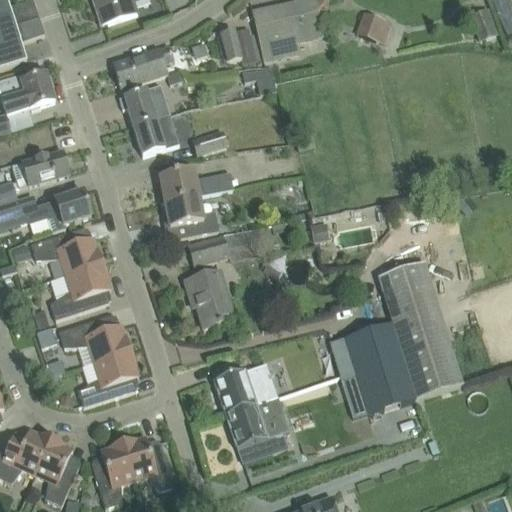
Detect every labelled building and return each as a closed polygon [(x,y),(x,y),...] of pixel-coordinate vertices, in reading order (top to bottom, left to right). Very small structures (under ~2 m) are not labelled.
[(0,0),(0,72),(26,64),(21,47),(20,46),(15,30),(5,0),(0,0)] [(90,0),(96,17),(102,15),(107,28),(137,18),(133,7),(150,1),(149,0),(90,0)] [(274,32),(257,35),(263,66),(297,58),(295,47),(321,41),(316,16),(311,0),(295,0),(297,8),(270,14),(274,32)] [(251,5),(231,15),(239,30),(259,20),(251,5)] [(479,46),(497,39),(487,12),(469,19),(479,46)] [(364,17),(356,37),(378,45),(386,25),(364,17)] [(21,47),(44,40),(38,22),(15,30),(20,46),(21,47)] [(234,37),(221,40),(220,40),(220,41),(227,67),(240,64),(242,64),(243,69),(260,65),(254,39),(250,40),(248,33),(234,37)] [(212,66),(211,46),(196,47),(197,67),(212,66)] [(120,93),(140,88),(166,80),(162,69),(172,65),(168,51),(167,51),(167,52),(158,55),(158,54),(113,68),(118,87),(116,87),(117,91),(120,90),(120,93)] [(270,73),(241,77),(243,87),(272,81),(270,73)] [(178,77),(167,81),(169,89),(181,85),(178,77)] [(25,85),(23,79),(0,85),(0,106),(1,106),(5,119),(6,121),(54,106),(45,79),(25,85)] [(124,104),(119,106),(122,115),(127,113),(132,131),(168,120),(163,103),(159,90),(142,95),(123,101),(124,104)] [(5,119),(0,120),(0,140),(10,137),(33,130),(28,114),(6,121),(5,119)] [(178,150),(168,120),(132,131),(142,161),(178,150)] [(197,161),(226,152),(222,136),(192,145),(197,161)] [(312,140),(296,144),(298,156),(314,152),(312,140)] [(28,191),(48,185),(68,180),(62,157),(42,162),(11,171),(18,193),(28,191)] [(159,208),(164,207),(197,201),(233,194),(230,178),(195,185),(193,175),(159,182),(162,197),(157,198),(159,208)] [(243,192),(259,191),(258,179),(243,181),(243,192)] [(0,209),(16,205),(10,187),(0,190),(0,209)] [(32,200),(16,205),(0,209),(0,219),(13,216),(17,228),(27,225),(29,229),(47,223),(47,225),(48,225),(52,238),(55,237),(65,234),(63,230),(90,221),(82,196),(36,211),(32,200)] [(463,219),(475,211),(466,198),(454,206),(463,219)] [(166,246),(186,243),(218,237),(214,217),(201,219),(197,201),(164,207),(167,222),(162,223),(166,246)] [(313,213),(298,216),(299,221),(314,218),(313,213)] [(326,229),(311,231),(313,246),(328,243),(326,229)] [(59,264),(64,280),(102,268),(96,252),(96,253),(93,243),(88,245),(84,232),(30,249),(35,266),(55,265),(59,264)] [(194,271),(228,260),(222,241),(188,252),(194,271)] [(26,249),(11,255),(16,267),(30,262),(26,249)] [(429,282),(455,274),(449,258),(424,266),(429,282)] [(390,328),(413,404),(461,390),(422,267),(376,281),(391,328),(390,328)] [(56,304),(49,309),(54,325),(108,308),(104,296),(109,294),(106,285),(107,284),(102,268),(65,280),(65,281),(50,286),(56,304)] [(14,269),(0,273),(0,276),(1,280),(13,277),(16,276),(14,269)] [(203,334),(222,328),(234,325),(219,276),(203,281),(184,286),(190,304),(194,303),(203,334)] [(323,303),(317,311),(326,318),(332,309),(323,303)] [(43,314),(32,318),(37,333),(48,330),(43,314)] [(87,351),(92,367),(130,356),(124,340),(120,330),(115,332),(112,320),(58,337),(63,353),(83,352),(87,351)] [(341,386),(356,381),(367,419),(413,404),(390,328),(329,347),(341,386)] [(50,333),(36,338),(41,353),(55,349),(50,333)] [(130,356),(92,367),(98,384),(94,385),(77,396),(82,413),(113,403),(118,401),(136,395),(132,383),(137,382),(134,372),(130,356)] [(213,386),(225,420),(255,410),(255,409),(277,402),(265,369),(213,386)] [(293,404),(308,448),(364,429),(357,409),(346,413),(338,390),(326,394),(318,371),(300,377),(308,399),(293,404)] [(478,511),(483,511),(511,498),(511,401),(508,403),(505,396),(461,416),(459,411),(436,422),(478,511)] [(61,400),(59,408),(70,410),(71,402),(61,400)] [(255,410),(225,420),(236,455),(241,468),(271,458),(267,445),(266,444),(289,437),(282,417),(277,402),(255,409),(255,410)] [(42,463),(51,444),(37,438),(37,439),(29,435),(25,444),(13,438),(4,459),(0,457),(0,484),(10,489),(22,475),(34,480),(42,463)] [(136,444),(122,448),(133,486),(146,482),(156,497),(173,492),(159,447),(147,451),(144,442),(136,445),(136,444)] [(64,451),(64,450),(51,444),(42,463),(34,480),(47,486),(44,504),(60,511),(79,468),(68,463),(71,454),(64,451)] [(120,490),(133,486),(122,448),(108,453),(100,456),(102,465),(90,469),(103,511),(109,511),(121,509),(120,490)] [(82,498),(80,507),(87,508),(89,499),(82,498)] [(179,503),(176,509),(176,511),(184,511),(188,511),(185,501),(179,503)] [(303,511),(334,511),(330,501),(303,511)]
